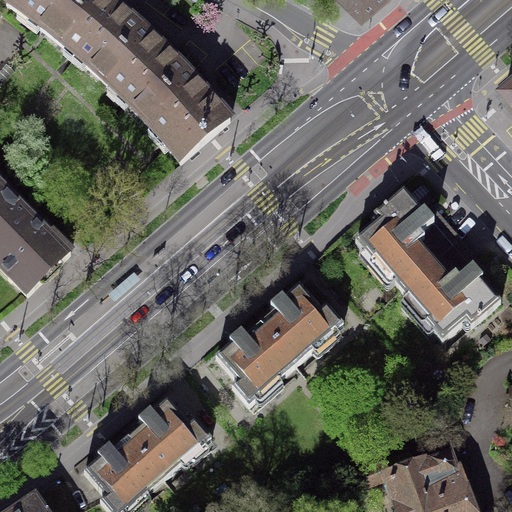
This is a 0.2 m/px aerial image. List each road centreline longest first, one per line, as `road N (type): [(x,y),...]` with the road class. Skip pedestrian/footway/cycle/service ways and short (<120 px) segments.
road 1 (primary): [(0,466),(55,429),(416,108)]
road 2 (primary): [(0,440),(315,166),(416,108)]
road 3 (primary): [(371,60),(0,373)]
road 4 (residential): [(416,108),(511,209)]
road 5 (residential): [(371,60),(258,0)]
road 6 (primary): [(416,108),(511,26)]
